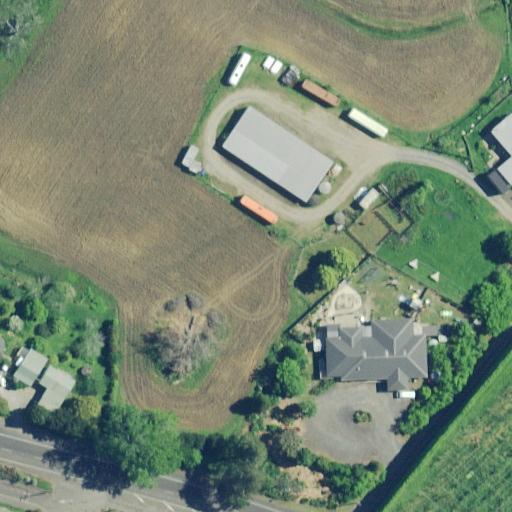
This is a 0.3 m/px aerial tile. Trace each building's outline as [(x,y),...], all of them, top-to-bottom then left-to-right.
[(252,57),(245,53),(238,66),(246,70),(252,57)] [(329,164),(246,108),(220,148),(303,203),(329,164)] [(511,120),(508,116),(489,133),(509,157),(495,169),(509,186),(511,183),(511,120)] [(197,151),(190,147),(179,164),(194,173),(199,166),(191,161),(197,151)] [(343,169),(336,163),(328,173),(334,179),(343,169)] [(331,185),(322,180),(316,192),(325,197),(331,185)] [(376,195),(370,190),(357,205),(363,211),(376,195)] [(320,201),(310,195),(305,205),(315,211),(320,201)] [(348,220),(335,211),(328,222),(341,231),(348,220)] [(405,380),(425,379),(423,338),(435,338),(435,327),(410,328),(409,319),(368,320),(369,338),(360,338),(359,329),(336,330),(337,345),(323,345),(324,378),(340,377),(340,382),(384,380),(385,392),(405,392),(405,380)] [(44,360),(28,350),(22,360),(18,358),(14,364),(18,367),(12,378),(28,388),(44,360)] [(72,383),(47,368),(32,393),(38,396),(33,406),(51,417),(72,383)]
